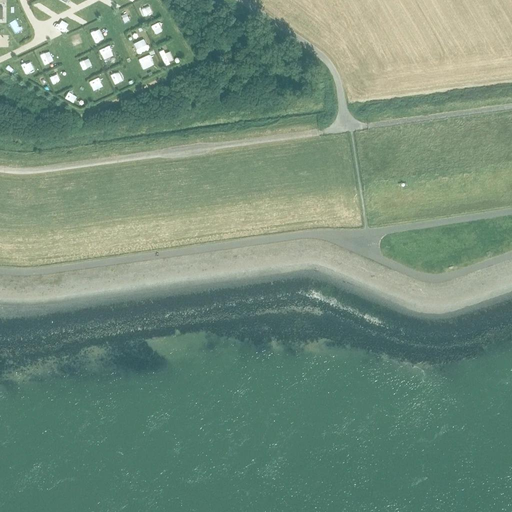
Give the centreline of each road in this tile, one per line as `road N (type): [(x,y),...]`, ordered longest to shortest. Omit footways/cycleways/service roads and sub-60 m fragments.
road 1 (unclassified): [(0,169),(351,128)]
road 2 (unclassified): [(351,128),(320,53),(240,0)]
road 3 (unclassified): [(351,128),(511,107)]
